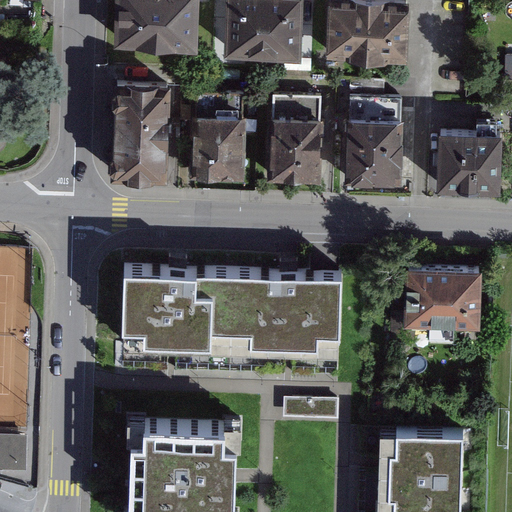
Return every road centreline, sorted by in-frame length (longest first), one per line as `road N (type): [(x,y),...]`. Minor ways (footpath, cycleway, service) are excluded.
road 1 (tertiary): [(74,212),(511,229)]
road 2 (residential): [(61,511),(74,212)]
road 3 (tertiary): [(74,212),(78,0)]
